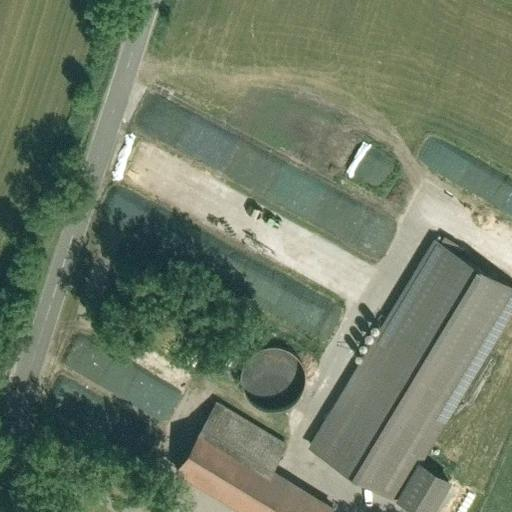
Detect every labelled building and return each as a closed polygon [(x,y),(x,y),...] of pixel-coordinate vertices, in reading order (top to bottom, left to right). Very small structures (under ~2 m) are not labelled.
[(198,108),(182,153),(226,168),(226,167),(246,174),(252,160),(258,162),(263,148),(214,130),(220,115),(198,108)] [(511,281),(438,235),(312,437),(398,490),(420,454),(511,307),(511,281)] [(298,404),(299,346),(243,345),(242,403),(298,404)] [(286,444),(216,400),(174,467),(246,511),(329,511),(335,504),(273,466),(286,444)] [(454,475),(420,454),(398,490),(432,511),(454,475)]
